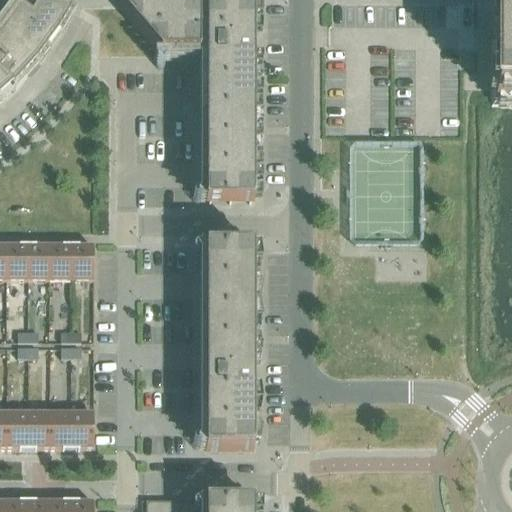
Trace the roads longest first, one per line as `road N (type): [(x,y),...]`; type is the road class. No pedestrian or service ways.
road 1 (residential): [(301,230),(302,0)]
road 2 (residential): [(125,230),(301,230)]
road 3 (residential): [(301,392),(301,230)]
road 4 (residential): [(445,398),(301,392)]
road 5 (residential): [(300,511),(301,392)]
